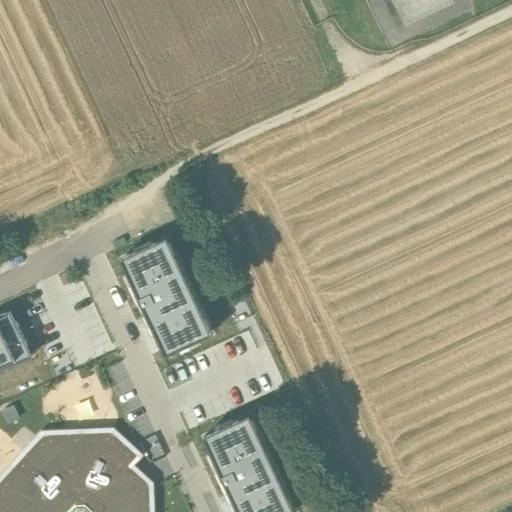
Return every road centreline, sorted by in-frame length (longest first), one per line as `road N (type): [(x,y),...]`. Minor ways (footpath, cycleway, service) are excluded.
road 1 (residential): [(203,511),(79,248),(0,285)]
road 2 (track): [(355,85),(193,161),(79,248)]
